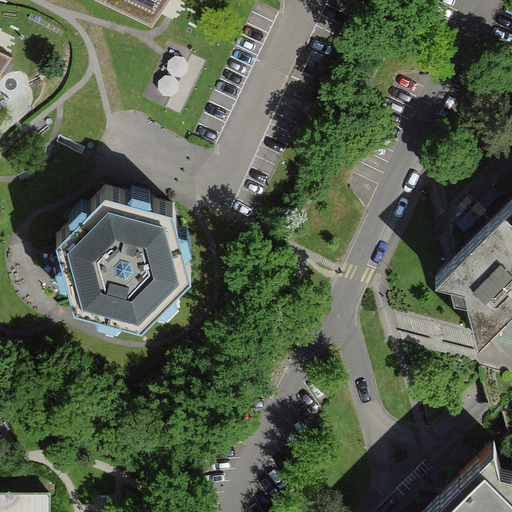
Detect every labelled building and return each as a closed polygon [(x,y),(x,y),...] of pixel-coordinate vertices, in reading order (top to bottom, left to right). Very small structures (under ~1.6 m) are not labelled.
[(108,0),(155,23),(171,0),(108,0)] [(0,78),(12,58),(0,52),(0,78)] [(107,184),(56,233),(75,301),(142,320),(192,269),(174,202),(107,184)] [(511,304),(511,206),(508,202),(436,273),(465,281),(480,336),(487,329),(511,304)] [(511,304),(487,329),(511,336),(511,304)] [(421,511),(511,511),(511,478),(506,477),(495,437),(421,511)] [(50,511),(51,493),(0,492),(0,511),(50,511)]
